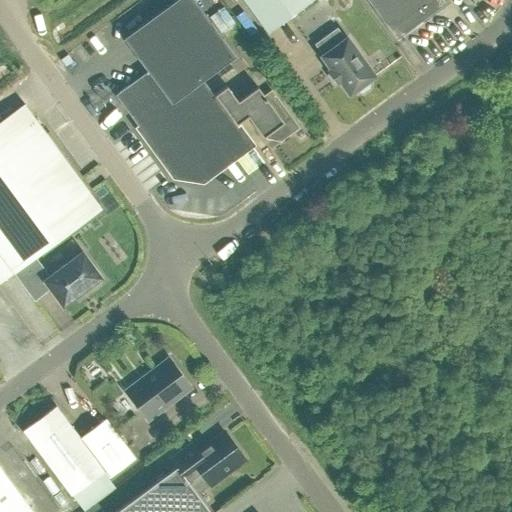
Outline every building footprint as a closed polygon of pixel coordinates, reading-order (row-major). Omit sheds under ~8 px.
[(147,71),(114,95),(137,126),(138,128),(174,176),(202,180),(250,145),(236,126),(247,117),(263,139),(272,131),(279,141),(297,128),(271,92),(264,97),(257,87),(237,102),(226,87),(214,96),(203,81),(235,57),(193,0),(175,0),(123,39),(147,71)] [(242,0),(268,34),(313,0),(242,0)] [(365,0),(395,40),(445,3),(442,0),(365,0)] [(370,85),(367,81),(373,77),(346,39),(321,57),(331,70),(328,72),(337,84),(339,82),(349,95),(355,90),(358,94),(362,94),(369,89),(370,85)] [(49,277),(35,258),(101,210),(23,104),(0,121),(0,256),(34,302),(50,290),(62,307),(87,289),(88,291),(99,283),(98,281),(101,278),(82,252),(49,277)] [(146,420),(190,387),(169,360),(126,393),(146,420)] [(79,439),(61,414),(55,407),(23,431),(71,496),(104,472),(109,478),(135,459),(105,419),(79,439)] [(244,459),(225,433),(213,442),(212,441),(195,453),(190,445),(170,460),(176,467),(116,511),(209,511),(196,495),(209,486),(210,487),(226,475),(225,474),(244,459)] [(0,511),(31,511),(0,469),(0,511)]
